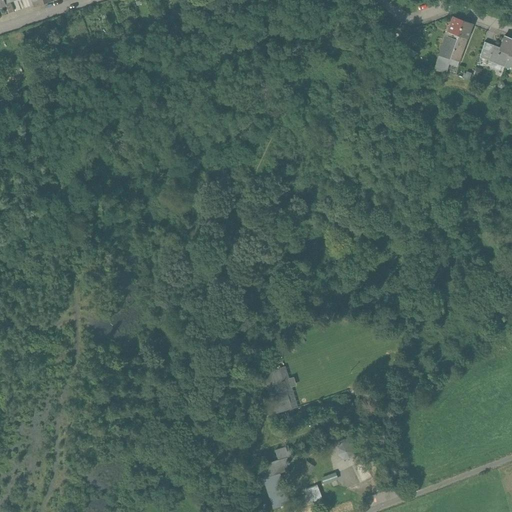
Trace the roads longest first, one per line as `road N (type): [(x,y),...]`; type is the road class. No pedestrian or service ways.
road 1 (unknown): [(50,160),(83,123),(149,78),(282,33),(330,34)]
road 2 (residential): [(361,511),(511,455)]
road 3 (residential): [(382,0),(412,17),(458,5),(511,24)]
